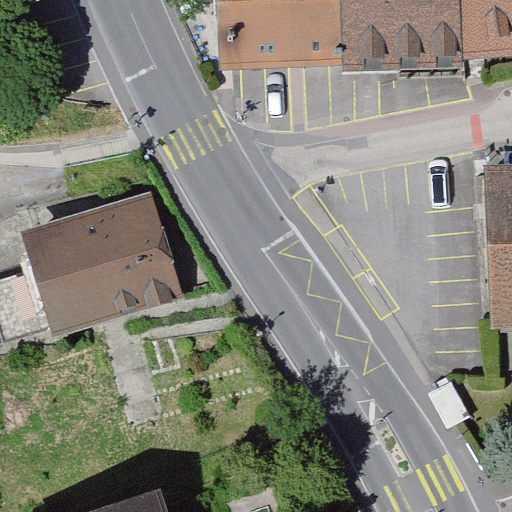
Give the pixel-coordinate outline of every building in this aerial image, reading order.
[(511,0),(224,0),(224,62),(345,60),(466,54),(511,52),(511,0)] [(511,172),(492,173),(496,324),(511,323),(511,172)] [(146,203),(32,237),(43,273),(0,286),(0,319),(7,342),(173,292),(146,203)] [(453,378),(429,389),(448,426),(471,415),(453,378)] [(158,511),(152,492),(89,511),(158,511)]
